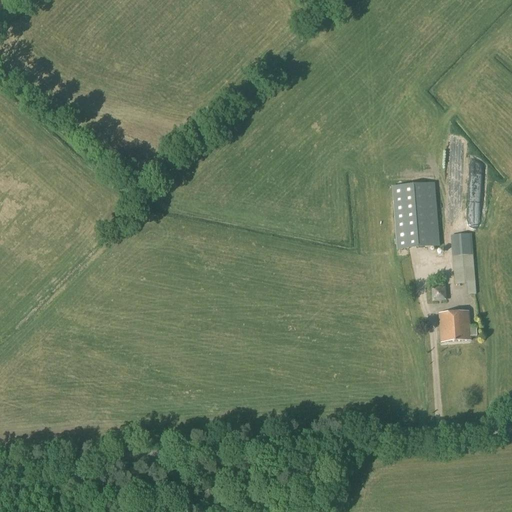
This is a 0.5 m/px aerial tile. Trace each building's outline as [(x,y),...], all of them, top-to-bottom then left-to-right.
[(392,188),(397,250),(440,247),(434,184),(392,188)] [(467,284),(468,296),(476,295),(472,235),(451,237),(455,285),(467,284)] [(431,288),(432,303),(447,302),(446,287),(431,288)] [(439,315),(441,343),(471,341),(471,337),(477,337),(477,328),(470,328),(469,312),(439,315)] [(459,387),(459,398),(464,398),(464,405),(469,405),(469,387),(459,387)]
